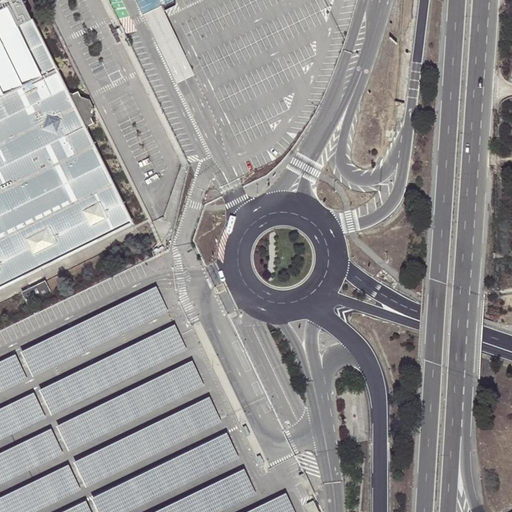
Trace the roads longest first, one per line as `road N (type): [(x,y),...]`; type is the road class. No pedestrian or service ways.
road 1 (trunk): [(457,0),(423,511)]
road 2 (trunk): [(456,385),(482,0)]
road 3 (unclassified): [(313,295),(378,386),(380,511)]
road 4 (unclassified): [(405,146),(382,176),(368,181),(344,169),(343,134),(370,48)]
road 5 (unclassified): [(319,289),(511,358)]
road 6 (unclassified): [(511,345),(407,310),(332,257)]
road 7 (unclassified): [(325,230),(304,211),(280,206),(241,227),(233,251),(237,276),(250,294),(278,305)]
road 8 (unclassified): [(278,305),(311,375),(305,300)]
road 9 (unclassified): [(424,0),(405,146)]
road 10 (unclassified): [(405,146),(401,188),(390,206),(325,230)]
road 11 (unclassified): [(479,511),(456,385)]
road 12 (trunk): [(448,511),(456,385)]
